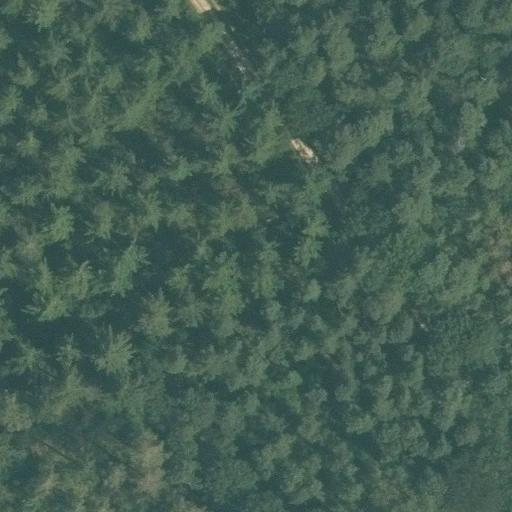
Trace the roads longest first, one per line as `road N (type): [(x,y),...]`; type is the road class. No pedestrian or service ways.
road 1 (track): [(511,453),(194,0)]
road 2 (track): [(0,415),(107,382),(370,258)]
road 3 (track): [(107,382),(190,511)]
